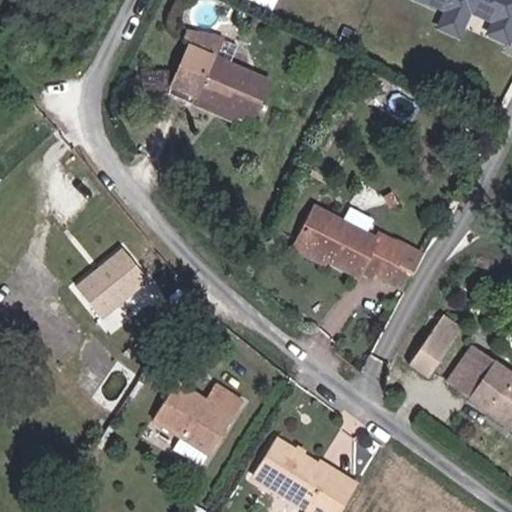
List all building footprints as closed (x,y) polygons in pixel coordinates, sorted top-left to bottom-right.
[(511,0),(413,0),(434,10),(430,23),(459,37),(468,14),(482,23),(482,32),(505,42),(511,27),(511,0)] [(266,79),(184,45),(159,91),(245,129),(266,79)] [(399,288),(415,247),(371,229),(368,239),(359,235),(365,217),(339,206),(333,224),(306,202),(291,249),(321,261),(319,267),(351,281),(355,271),(399,288)] [(73,281),(99,316),(153,277),(127,241),(73,281)] [(459,328),(436,315),(402,364),(422,381),(451,338),(459,328)] [(511,378),(464,348),(440,382),(511,432),(511,378)] [(172,382),(148,419),(206,455),(239,402),(211,385),(200,401),(172,382)] [(273,434),(253,465),(304,496),(301,503),(314,511),(335,511),(354,483),(273,434)]
